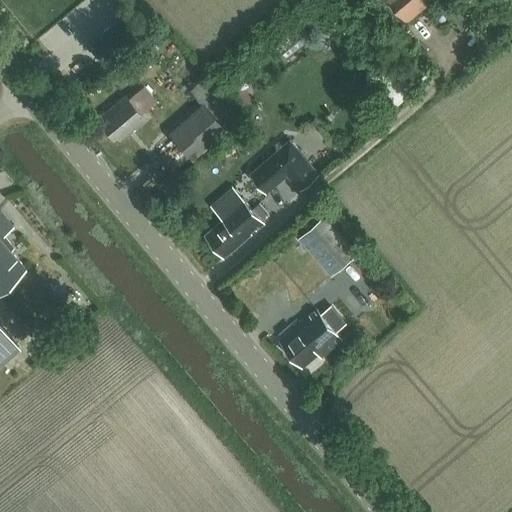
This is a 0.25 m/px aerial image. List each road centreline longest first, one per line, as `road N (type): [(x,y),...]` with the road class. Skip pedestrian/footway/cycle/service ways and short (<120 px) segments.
road 1 (tertiary): [(382,511),(0,62)]
road 2 (track): [(195,291),(424,99),(442,74)]
